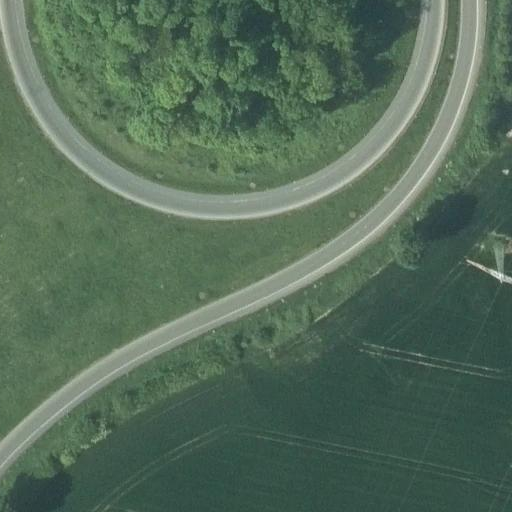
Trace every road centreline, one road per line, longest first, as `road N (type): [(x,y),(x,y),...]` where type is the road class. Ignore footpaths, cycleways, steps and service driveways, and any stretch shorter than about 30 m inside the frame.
road 1 (motorway): [(0,461),(105,372),(315,267),(395,204),(449,116),(469,0)]
road 2 (motorway): [(433,0),(414,87),(366,157),(310,195),(220,216),(141,200),(63,145),(26,88),(5,0)]
